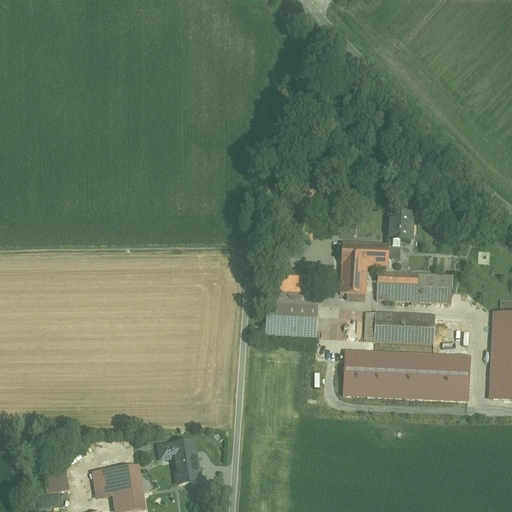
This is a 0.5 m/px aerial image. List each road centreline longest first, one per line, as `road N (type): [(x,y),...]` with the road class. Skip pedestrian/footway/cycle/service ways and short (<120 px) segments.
road 1 (unclassified): [(231,511),(252,247),(309,51),(327,28)]
road 2 (secondary): [(327,28),(511,214)]
road 3 (track): [(252,247),(0,250)]
road 4 (unknown): [(251,260),(328,248),(331,180),(399,102)]
